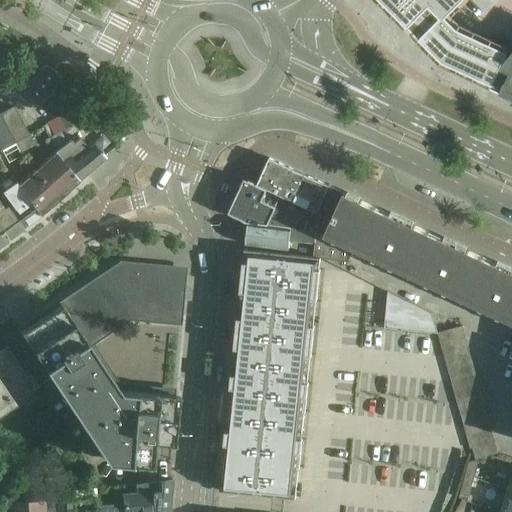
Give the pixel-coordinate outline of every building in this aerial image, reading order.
[(382,0),(441,60),(491,84),(499,67),(503,59),(506,52),(458,28),(459,27),(447,14),(461,0),(382,0)] [(511,64),(509,72),(499,67),(489,88),(511,98),(511,64)] [(40,107),(61,81),(61,80),(62,79),(61,79),(61,78),(61,77),(48,67),(47,67),(46,66),(45,67),(44,67),(23,93),(23,94),(23,95),(23,96),(24,97),(37,108),(38,108),(39,108),(40,108),(40,107)] [(35,145),(14,107),(0,114),(16,142),(22,152),(35,145)] [(0,150),(16,142),(0,114),(0,150)] [(79,181),(106,158),(95,144),(89,149),(81,139),(74,145),(72,141),(57,154),(79,181)] [(79,182),(79,181),(57,154),(38,170),(60,199),(79,182)] [(270,158),(258,185),(319,213),(332,187),(270,158)] [(40,215),(60,199),(38,170),(19,186),(40,215)] [(35,219),(40,215),(19,186),(14,177),(0,187),(0,195),(3,199),(6,197),(15,211),(12,213),(22,229),(35,219)] [(290,200),(258,185),(246,179),(229,214),(248,223),(278,227),(290,200)] [(354,250),(325,236),(328,230),(345,193),(332,187),(319,213),(290,200),(278,227),(317,232),(316,244),(314,258),(322,259),(349,263),(354,250)] [(511,270),(345,193),(328,230),(511,315),(511,270)] [(22,229),(12,213),(7,207),(2,210),(0,206),(0,230),(6,241),(22,229)] [(317,232),(248,223),(245,245),(289,251),(290,241),(316,244),(317,232)] [(314,258),(245,250),(220,491),(296,500),(322,259),(314,258)] [(116,384),(89,344),(128,318),(180,323),(185,274),(117,268),(63,304),(22,331),(105,462),(151,466),(153,445),(175,447),(179,396),(174,396),(175,389),(116,384)] [(436,316),(388,294),(383,327),(437,333),(436,316)] [(463,325),(438,333),(441,344),(466,337),(463,325)] [(469,349),(466,337),(441,344),(445,356),(469,349)] [(0,352),(0,414),(13,405),(12,403),(36,387),(29,377),(26,379),(11,355),(7,348),(0,352)] [(473,361),(469,349),(445,356),(448,367),(473,361)] [(476,372),(473,361),(448,367),(451,379),(476,372)] [(479,384),(476,372),(451,379),(454,391),(479,384)] [(482,396),(479,384),(454,391),(457,403),(482,396)] [(486,407),(482,396),(457,403),(461,414),(486,407)] [(489,419),(486,407),(461,414),(464,426),(489,419)] [(492,431),(489,419),(464,426),(467,438),(492,431)] [(495,443),(492,431),(467,438),(470,449),(472,449),(495,443)] [(498,454),(498,452),(495,443),(472,449),(475,460),(480,460),(498,454)] [(474,478),(480,460),(475,460),(470,459),(465,475),(474,478)] [(467,502),(474,478),(465,475),(458,499),(467,502)] [(168,511),(172,480),(136,484),(135,494),(121,495),(122,503),(97,505),(96,492),(64,496),(65,511),(168,511)] [(511,511),(511,492),(507,490),(499,511),(511,511)] [(8,511),(55,511),(54,499),(43,500),(43,499),(8,502),(8,511)] [(464,511),(467,502),(458,499),(454,511),(464,511)]
